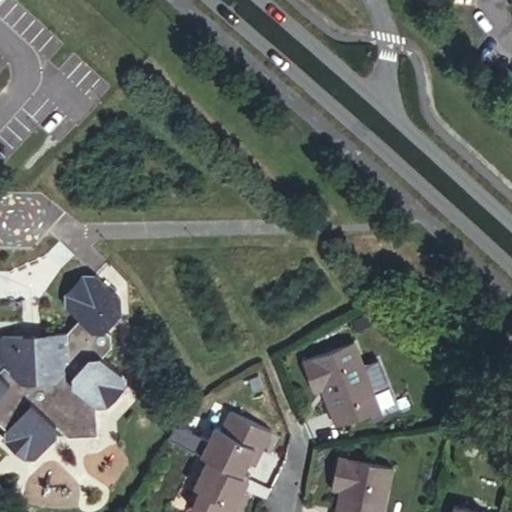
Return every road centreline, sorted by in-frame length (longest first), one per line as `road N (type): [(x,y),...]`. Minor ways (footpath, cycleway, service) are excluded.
road 1 (secondary): [(213,0),(511,267)]
road 2 (secondary): [(388,113),(260,0)]
road 3 (secondary): [(511,225),(388,113)]
